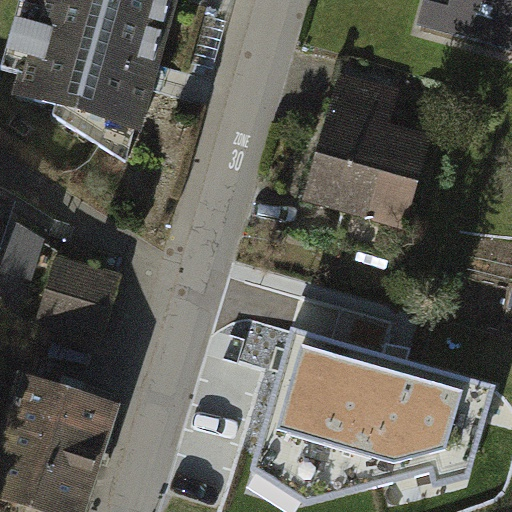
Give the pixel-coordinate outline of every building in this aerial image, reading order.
[(36,0),(29,0),(0,101),(0,102),(136,142),(167,38),(36,0)] [(36,0),(167,38),(177,0),(36,0)] [(511,0),(432,0),(424,33),(511,55),(511,0)] [(395,97),(327,82),(298,209),(402,233),(423,138),(388,130),(395,97)] [(51,262),(31,321),(91,341),(111,281),(51,262)] [(496,389),(293,330),(252,470),(306,507),(428,474),(432,491),(469,481),(496,389)] [(17,387),(0,446),(0,448),(87,472),(104,412),(17,387)] [(0,448),(0,511),(75,511),(87,472),(0,448)]
